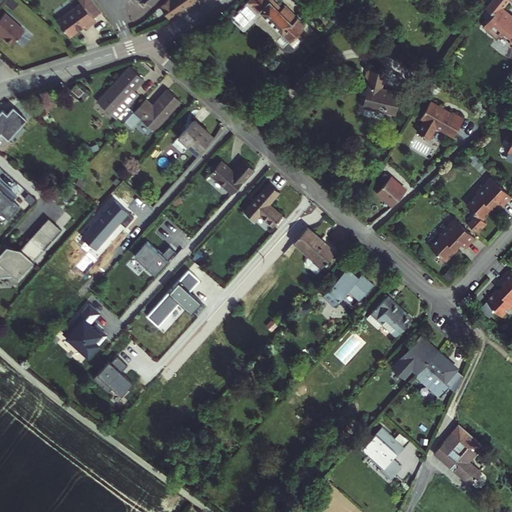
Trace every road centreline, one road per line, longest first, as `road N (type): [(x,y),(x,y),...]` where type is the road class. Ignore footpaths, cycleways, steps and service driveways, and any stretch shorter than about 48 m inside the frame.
road 1 (residential): [(144,42),(445,306),(511,229)]
road 2 (track): [(207,511),(0,352)]
road 3 (track): [(486,337),(404,511)]
road 4 (tertiary): [(19,83),(144,42)]
